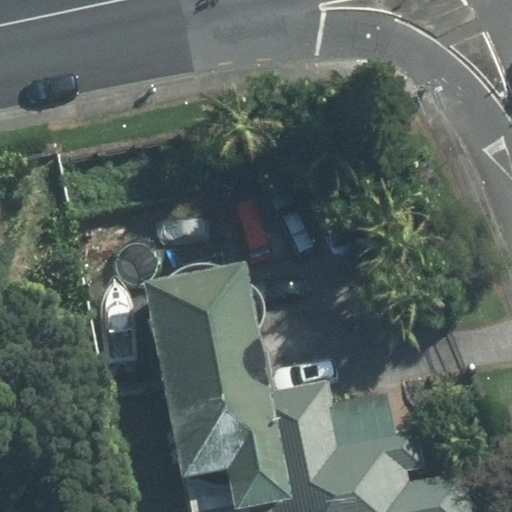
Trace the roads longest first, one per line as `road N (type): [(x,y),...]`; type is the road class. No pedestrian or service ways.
road 1 (residential): [(511,175),(461,97),(397,45),(182,0)]
road 2 (secondary): [(127,0),(0,26)]
